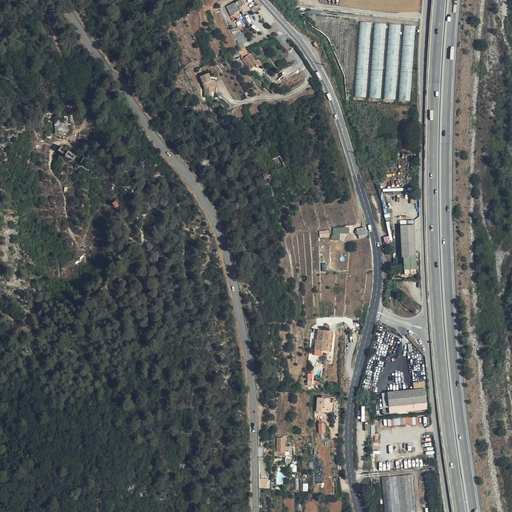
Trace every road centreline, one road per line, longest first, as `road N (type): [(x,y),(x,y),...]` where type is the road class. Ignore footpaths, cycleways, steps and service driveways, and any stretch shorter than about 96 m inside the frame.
road 1 (tertiary): [(64,0),(203,197),(225,245),(252,377),(256,511)]
road 2 (secondary): [(263,0),(324,79),(375,240),(376,293),(350,416),(360,511)]
road 3 (trunk): [(473,511),(449,309),(444,178),(453,0)]
road 4 (trunk): [(441,0),(433,249),(461,511)]
road 5 (unclassified): [(424,0),(422,264),(447,511)]
road 6 (track): [(43,0),(87,107),(77,133),(54,146),(50,165),(76,242),(97,235),(98,220)]
